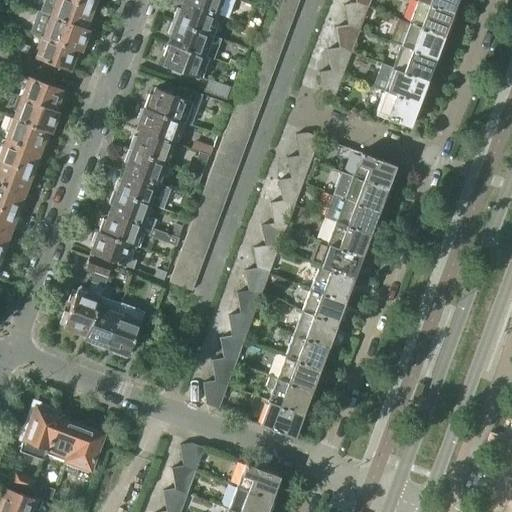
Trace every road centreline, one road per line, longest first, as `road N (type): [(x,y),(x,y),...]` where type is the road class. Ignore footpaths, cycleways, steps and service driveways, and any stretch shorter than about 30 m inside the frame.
road 1 (residential): [(9,357),(139,0)]
road 2 (secondary): [(511,175),(392,496)]
road 3 (residential): [(317,468),(436,160)]
road 4 (residential): [(9,357),(317,468)]
road 5 (secondary): [(424,507),(511,274)]
road 6 (residential): [(436,160),(495,0)]
road 7 (residential): [(436,160),(297,108)]
